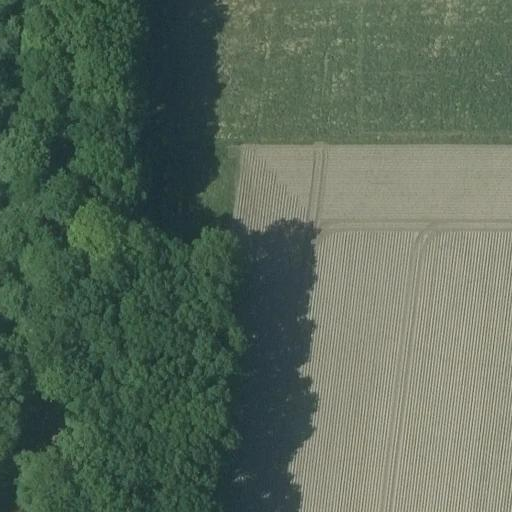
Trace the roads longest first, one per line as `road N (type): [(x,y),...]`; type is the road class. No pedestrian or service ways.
road 1 (track): [(44,511),(54,0)]
road 2 (track): [(0,196),(36,35),(54,5)]
